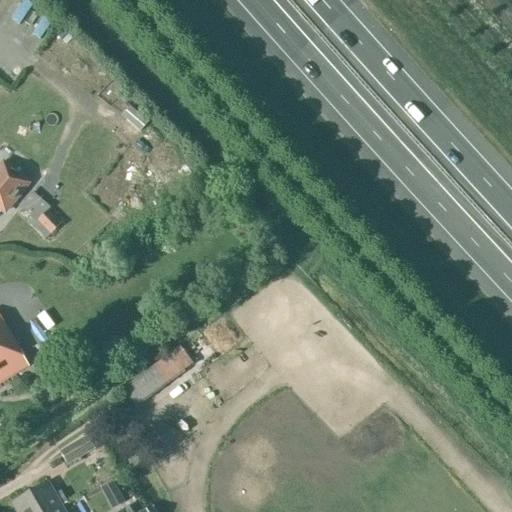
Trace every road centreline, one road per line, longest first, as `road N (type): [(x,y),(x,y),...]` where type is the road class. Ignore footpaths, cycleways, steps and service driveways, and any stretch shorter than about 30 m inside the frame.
road 1 (motorway): [(252,0),(511,286)]
road 2 (motorway): [(511,211),(321,0)]
